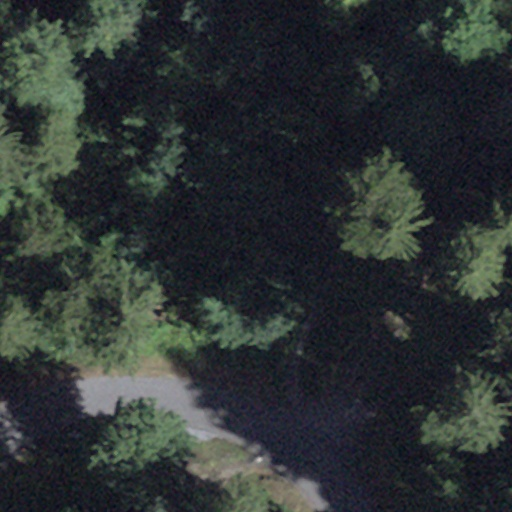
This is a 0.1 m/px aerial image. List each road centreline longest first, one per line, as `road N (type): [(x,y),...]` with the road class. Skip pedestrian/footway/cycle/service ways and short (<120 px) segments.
road 1 (unclassified): [(0,437),(58,410),(121,399),(200,403),(311,457),(350,511)]
road 2 (track): [(511,122),(369,372),(311,457)]
